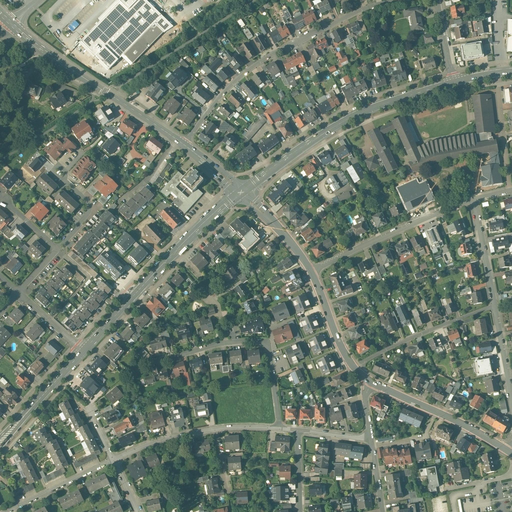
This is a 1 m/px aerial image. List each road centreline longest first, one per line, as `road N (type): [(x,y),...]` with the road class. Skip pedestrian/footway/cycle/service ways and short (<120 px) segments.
road 1 (residential): [(183,144),(263,59),(373,6),(407,0)]
road 2 (secondary): [(239,192),(344,120),(452,82)]
road 3 (secondary): [(82,351),(239,192)]
road 4 (secondary): [(183,144),(11,22)]
road 5 (residential): [(473,199),(309,272)]
road 6 (secondary): [(510,452),(371,382)]
road 7 (residential): [(354,369),(494,307)]
road 8 (residential): [(279,428),(267,341),(225,342)]
road 9 (secondary): [(0,442),(82,351)]
